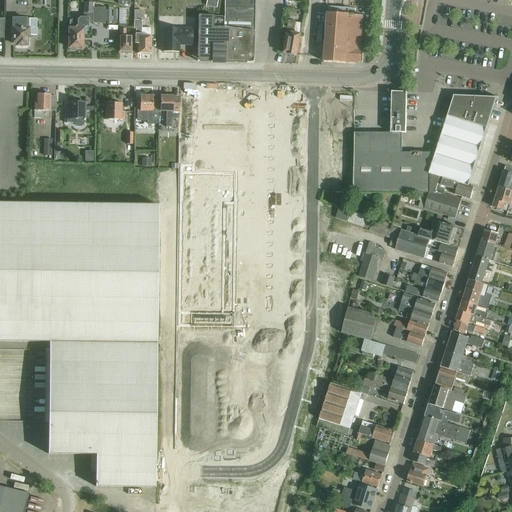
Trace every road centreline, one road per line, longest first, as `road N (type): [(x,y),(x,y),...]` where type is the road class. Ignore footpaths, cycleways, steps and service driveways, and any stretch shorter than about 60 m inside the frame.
road 1 (residential): [(314,77),(311,328),(282,448),(253,472),(102,473),(81,480),(66,498)]
road 2 (residential): [(378,511),(479,211)]
road 3 (tertiary): [(0,69),(314,77)]
